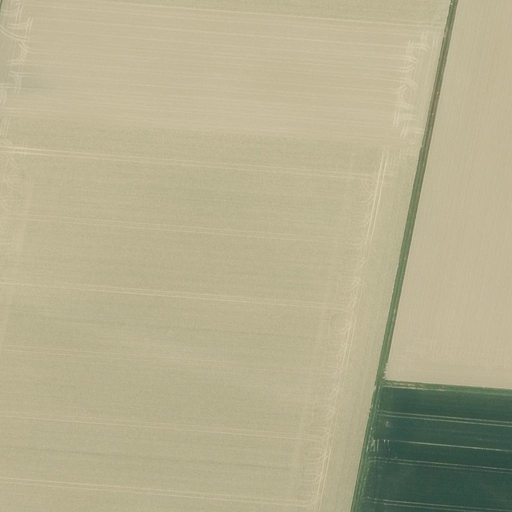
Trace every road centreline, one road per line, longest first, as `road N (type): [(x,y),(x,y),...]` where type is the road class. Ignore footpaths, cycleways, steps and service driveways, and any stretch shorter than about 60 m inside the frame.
road 1 (track): [(354,511),(439,73)]
road 2 (track): [(511,395),(378,385)]
